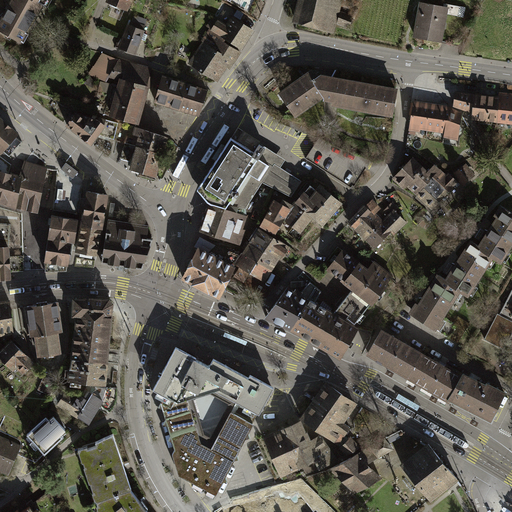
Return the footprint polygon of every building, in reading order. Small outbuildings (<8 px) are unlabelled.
[(25,32),(41,4),(34,0),(13,0),(0,23),(0,30),(22,43),(28,33),(25,32)] [(108,0),(107,2),(126,9),(129,0),(108,0)] [(299,0),(299,1),(330,10),(324,31),(334,34),(337,25),(340,12),(343,0),(299,0)] [(293,23),(324,31),(330,10),(299,1),(293,23)] [(447,7),(421,3),(415,37),(441,41),(447,7)] [(354,16),(340,12),(337,25),(350,29),(354,16)] [(206,27),(212,30),(224,38),(241,48),(252,30),(233,18),(227,27),(212,18),(206,27)] [(127,25),(119,46),(134,52),(140,38),(144,40),(146,34),(142,32),(144,26),(131,21),(129,25),(127,25)] [(207,37),(204,42),(232,60),(234,61),(239,52),(222,41),(224,38),(212,30),(210,33),(207,31),(204,35),(207,37)] [(204,42),(190,64),(215,80),(224,65),(227,67),(232,60),(204,42)] [(126,67),(117,64),(109,76),(122,80),(121,85),(111,83),(103,115),(135,123),(145,86),(150,87),(152,78),(148,77),(151,69),(127,63),(126,67)] [(322,94),(325,98),(334,99),(333,103),(337,103),(339,100),(343,101),(343,105),(348,105),(349,102),(353,102),(353,106),(358,107),(359,103),(362,104),(361,108),(366,109),(368,106),(372,106),(371,110),(377,110),(379,107),(382,107),(381,112),(386,112),(388,109),(391,110),(390,113),(391,113),(395,94),(333,82),(331,79),(321,76),(316,80),(312,75),(282,95),(294,114),(296,113),(293,110),(296,108),(300,110),(305,106),(303,104),(306,102),(309,103),(314,100),(312,97),(315,95),(319,97),(322,94)] [(163,76),(155,101),(198,115),(206,90),(163,76)] [(496,120),(499,98),(455,92),(453,105),(465,109),(474,111),(473,118),(496,120)] [(499,98),(496,120),(511,122),(511,95),(499,94),(499,98)] [(102,103),(95,101),(93,108),(101,110),(102,103)] [(427,128),(430,106),(412,103),(410,114),(411,115),(410,128),(418,129),(419,127),(427,128)] [(430,106),(427,128),(445,131),(444,135),(457,138),(458,130),(461,129),(459,125),(461,114),(452,109),(430,106)] [(82,118),(76,112),(66,128),(92,149),(99,139),(101,136),(107,128),(98,121),(84,116),(82,118)] [(10,157),(17,148),(11,142),(15,137),(17,134),(0,118),(0,151),(1,153),(3,151),(10,157)] [(99,118),(98,121),(107,128),(101,136),(115,141),(119,124),(99,118)] [(127,136),(125,143),(137,147),(160,153),(165,136),(135,128),(132,137),(127,136)] [(22,143),(15,137),(11,142),(17,148),(22,143)] [(225,146),(215,161),(197,189),(211,202),(225,206),(226,204),(245,209),(263,181),(291,196),(301,180),(281,168),(286,160),(260,144),(254,152),(231,137),(225,146)] [(130,159),(134,159),(137,147),(125,143),(120,158),(130,161),(130,159)] [(160,153),(137,147),(134,159),(131,168),(154,174),(160,153)] [(417,193),(439,170),(433,165),(427,172),(411,157),(393,177),(404,187),(407,184),(417,193)] [(22,179),(0,172),(0,202),(17,207),(35,211),(38,212),(48,169),(27,163),(22,179)] [(67,164),(63,170),(75,179),(79,173),(67,164)] [(464,165),(454,172),(463,183),(472,176),(464,165)] [(63,170),(58,168),(52,211),(79,215),(83,186),(75,179),(63,170)] [(439,170),(417,193),(432,207),(441,197),(443,199),(445,197),(444,195),(456,181),(447,173),(445,176),(439,170)] [(309,184),(295,202),(313,216),(323,224),(341,201),(321,185),(317,190),(309,184)] [(86,191),(80,225),(99,228),(105,195),(86,191)] [(275,232),(283,218),(292,205),(283,200),(280,204),(274,200),(261,224),(275,232)] [(349,221),(357,229),(375,211),(379,207),(372,200),(366,207),(365,205),(349,221)] [(225,206),(211,202),(201,231),(239,244),(244,230),(240,228),(245,216),(239,213),(239,211),(225,206)] [(295,202),(292,205),(283,218),(301,231),(313,216),(295,202)] [(389,216),(385,219),(385,222),(392,228),(392,230),(393,232),(405,220),(395,210),(397,208),(392,203),(384,211),(389,216)] [(498,217),(478,247),(492,256),(499,260),(511,240),(511,213),(500,206),(495,215),(498,217)] [(357,229),(367,238),(382,222),(377,218),(380,215),(375,211),(357,229)] [(75,220),(50,216),(43,261),(65,264),(69,241),(72,241),(75,220)] [(107,219),(101,262),(140,269),(150,239),(145,238),(147,226),(107,219)] [(375,247),(392,230),(392,228),(385,222),(385,219),(382,222),(367,238),(375,247)] [(0,247),(6,247),(8,224),(0,223),(0,247)] [(94,254),(99,228),(80,225),(75,250),(94,254)] [(249,239),(252,240),(278,256),(281,258),(288,246),(260,229),(257,233),(253,231),(249,239)] [(196,247),(199,248),(208,253),(215,246),(201,238),(196,247)] [(246,247),(243,253),(270,269),(278,256),(252,240),(250,243),(247,241),(244,246),(246,247)] [(466,294),(492,256),(478,247),(471,242),(446,280),(459,289),(466,294)] [(208,253),(199,248),(183,278),(219,297),(235,267),(208,253)] [(365,269),(340,250),(326,268),(351,288),(331,313),(351,325),(390,276),(371,262),(365,269)] [(236,263),(240,265),(249,271),(264,280),(270,269),(243,253),(236,263)] [(21,256),(7,257),(7,271),(21,270),(21,256)] [(244,280),(249,271),(240,265),(234,275),(244,280)] [(441,316),(459,289),(446,280),(438,275),(418,306),(415,304),(410,311),(435,328),(442,316),(441,316)] [(285,288),(264,316),(289,328),(314,286),(308,281),(299,293),(294,289),(292,292),(285,288)] [(320,291),(314,286),(289,328),(338,357),(356,327),(351,325),(331,313),(313,303),(320,291)] [(511,290),(499,314),(497,313),(484,339),(504,349),(511,332),(511,320),(510,320),(511,316),(511,290)] [(77,315),(75,325),(110,329),(112,304),(109,300),(75,299),(73,314),(77,315)] [(10,301),(0,302),(0,332),(0,334),(13,331),(10,301)] [(57,301),(27,305),(32,343),(36,344),(38,355),(60,352),(57,331),(60,330),(57,301)] [(453,323),(442,316),(435,328),(456,342),(469,323),(458,316),(453,323)] [(75,325),(71,358),(106,362),(110,329),(75,325)] [(461,376),(380,329),(367,352),(448,400),(450,397),(489,419),(504,393),(486,382),(484,385),(463,373),(461,376)] [(22,372),(32,362),(11,340),(0,351),(0,356),(10,366),(13,363),(22,372)] [(190,384),(201,381),(259,412),(272,386),(250,375),(248,377),(212,359),(209,365),(195,358),(195,357),(175,346),(153,388),(159,392),(164,407),(163,408),(174,448),(172,451),(179,473),(215,493),(252,424),(230,412),(210,449),(200,443),(186,392),(190,384)] [(71,358),(69,380),(71,380),(70,385),(80,386),(81,381),(103,383),(106,362),(71,358)] [(58,375),(45,370),(37,390),(49,395),(58,375)] [(326,383),(301,417),(337,442),(342,436),(349,427),(341,420),(354,403),(326,383)] [(65,393),(59,403),(88,422),(103,397),(105,388),(89,386),(81,400),(76,397),(75,400),(65,393)] [(45,416),(26,434),(44,453),(63,435),(60,433),(65,428),(53,416),(49,420),(45,416)] [(299,422),(284,429),(299,465),(302,463),(306,471),(319,467),(307,442),(307,440),(308,439),(308,437),(306,437),(299,422)] [(279,474),(299,465),(284,429),(264,437),(279,474)] [(97,489),(100,497),(129,488),(130,488),(112,434),(82,447),(86,459),(83,460),(87,471),(90,470),(93,480),(90,481),(93,490),(97,489)] [(19,444),(0,436),(0,469),(7,472),(19,444)] [(318,436),(307,442),(319,467),(336,459),(318,436)] [(342,436),(337,442),(346,453),(358,447),(349,438),(347,440),(342,436)] [(383,438),(355,455),(366,463),(391,448),(384,439),(383,438)] [(428,445),(403,465),(431,499),(457,479),(429,444),(428,445)] [(380,477),(366,463),(355,455),(331,468),(355,492),(380,477)] [(67,511),(58,484),(33,503),(39,511),(67,511)] [(147,511),(129,488),(100,497),(97,499),(99,509),(103,508),(104,511),(147,511)] [(284,511),(311,511),(301,495),(281,507),(284,511)] [(39,511),(33,503),(21,511),(19,511),(17,509),(13,511),(39,511)]
